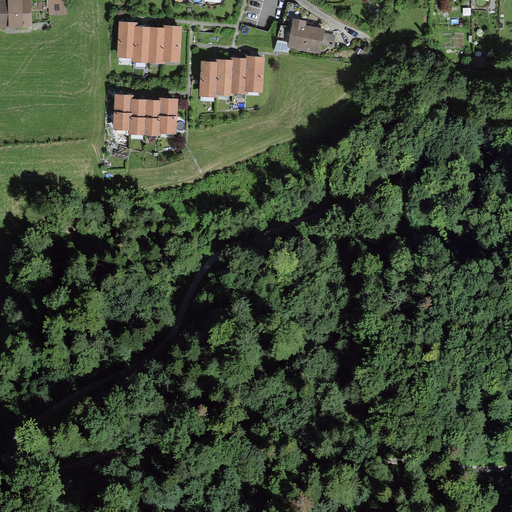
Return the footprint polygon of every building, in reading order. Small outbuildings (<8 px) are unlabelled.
[(0,0),(0,26),(33,25),(32,0),(0,0)] [(67,0),(48,0),(49,14),(68,13),(67,0)] [(289,52),(290,45),(322,51),(323,43),(334,45),(336,33),(326,31),(327,26),(307,22),(308,18),(295,16),(290,41),(278,38),(274,49),(289,52)] [(138,20),(120,19),(117,54),(132,55),(134,56),(136,23),(138,23),(138,20)] [(183,23),(164,22),(164,25),(166,25),(164,58),(166,58),(180,59),(183,23)] [(131,59),(149,60),(151,24),(138,23),(136,23),(134,56),(132,55),(131,59)] [(164,25),(151,24),(149,60),(166,61),(166,58),(164,58),(166,25),(164,25)] [(417,34),(404,34),(404,43),(418,43),(417,34)] [(372,52),(363,48),(360,54),(368,59),(372,52)] [(266,54),(247,53),(247,55),(249,56),(247,89),(249,89),(263,90),(266,54)] [(247,55),(232,54),(232,57),(235,57),(232,90),(234,91),(248,92),(249,89),(247,89),(249,56),(247,55)] [(232,57),(218,56),(218,59),(220,59),(217,92),(219,92),(234,93),(234,91),(232,90),(235,57),(232,57)] [(218,59),(203,58),(200,94),(219,95),(219,92),(217,92),(220,59),(218,59)] [(136,91),(117,90),(115,126),(129,127),(131,127),(133,94),(135,95),(136,91)] [(129,130),(146,131),(149,95),(135,95),(133,94),(131,127),(129,127),(129,130)] [(180,95),(161,94),(161,96),(163,96),(161,130),(163,130),(177,131),(180,95)] [(161,96),(149,95),(146,131),(163,133),(163,130),(161,130),(163,96),(161,96)]
